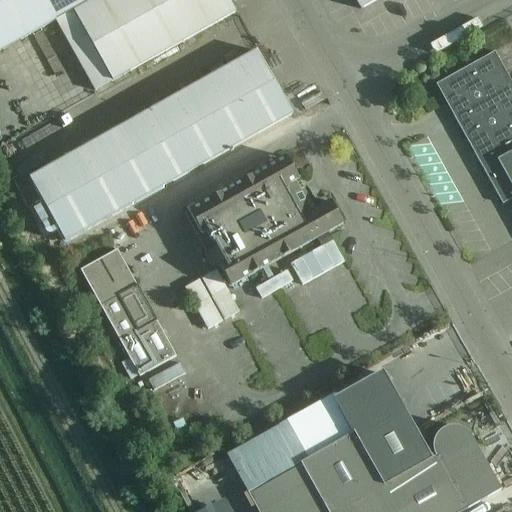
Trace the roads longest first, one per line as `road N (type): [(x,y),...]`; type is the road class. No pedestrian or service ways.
road 1 (residential): [(511,389),(334,70)]
road 2 (residential): [(334,70),(470,0)]
